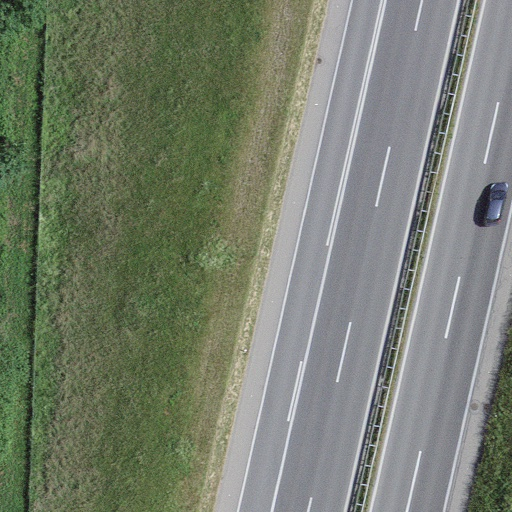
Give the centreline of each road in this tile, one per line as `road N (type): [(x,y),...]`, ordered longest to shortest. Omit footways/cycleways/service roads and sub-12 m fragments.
road 1 (motorway): [(406,511),(511,35)]
road 2 (motorway): [(365,252),(307,511)]
road 3 (motorway): [(421,0),(365,252)]
road 4 (motorway): [(389,0),(365,252)]
